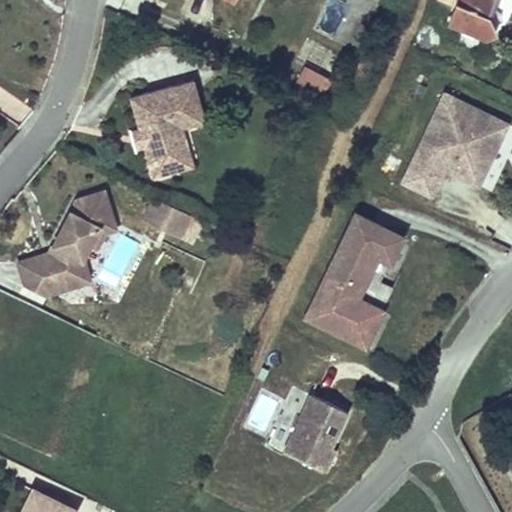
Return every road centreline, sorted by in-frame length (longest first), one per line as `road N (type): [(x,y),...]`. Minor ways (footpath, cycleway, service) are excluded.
road 1 (residential): [(0,174),(67,77),(83,0)]
road 2 (residential): [(511,278),(465,341),(424,433)]
